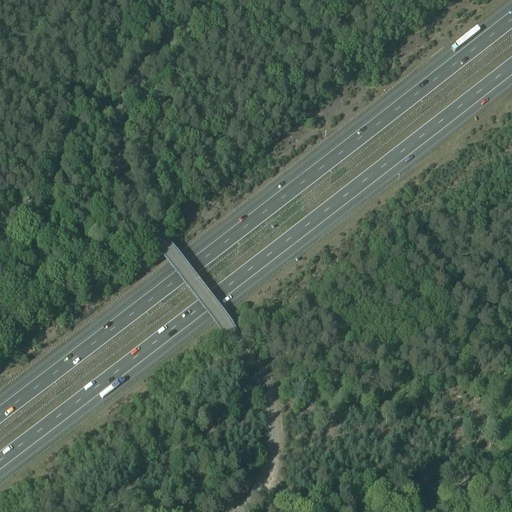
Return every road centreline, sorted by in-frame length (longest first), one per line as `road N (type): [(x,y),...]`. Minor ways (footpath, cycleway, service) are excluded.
road 1 (motorway): [(511,13),(0,409)]
road 2 (motorway): [(0,459),(511,68)]
road 3 (unclassified): [(239,511),(269,462),(268,394),(136,210),(115,158),(125,96),(140,72),(214,0)]
